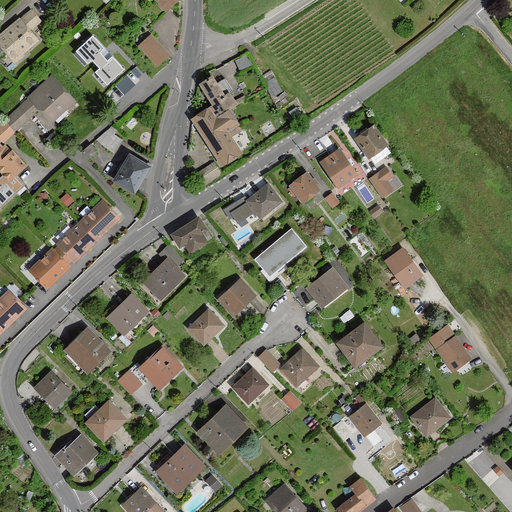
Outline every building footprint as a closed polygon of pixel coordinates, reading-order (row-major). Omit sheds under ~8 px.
[(175,0),(157,0),(166,9),(175,0)] [(42,22),(33,12),(0,39),(0,44),(6,51),(16,63),(23,57),(22,56),(39,42),(31,32),(42,22)] [(156,40),(151,35),(140,46),(158,65),(169,54),(156,40)] [(105,48),(93,36),(76,52),(88,64),(93,60),(96,64),(104,57),(100,53),(105,48)] [(108,52),(105,48),(100,53),(104,57),(108,62),(113,57),(108,52)] [(249,55),(235,61),(238,66),(240,72),(253,66),(249,55)] [(108,62),(104,57),(96,64),(100,69),(96,73),(107,85),(124,70),(113,57),(108,62)] [(135,68),(132,71),(138,78),(142,75),(135,68)] [(218,83),(213,75),(201,83),(214,105),(210,107),(217,118),(230,110),(247,99),(245,95),(235,102),(230,94),(233,92),(225,79),(218,83)] [(47,126),(75,100),(53,76),(7,120),(16,130),(23,123),(35,113),(47,126)] [(127,76),(116,86),(125,95),(136,85),(127,76)] [(239,124),(230,110),(217,118),(210,107),(193,118),(204,135),(223,165),(241,153),(227,132),(239,124)] [(9,137),(16,130),(7,120),(0,126),(0,143),(0,144),(9,137)] [(386,144),(373,126),(356,138),(369,156),(386,144)] [(108,130),(115,135),(117,130),(112,127),(108,130)] [(108,130),(97,140),(105,147),(115,153),(123,141),(115,135),(108,130)] [(48,138),(52,143),(60,137),(55,132),(48,138)] [(3,147),(0,144),(0,143),(0,167),(6,174),(10,179),(15,174),(26,164),(13,150),(11,152),(5,145),(3,147)] [(82,152),(88,159),(90,157),(97,151),(93,146),(91,144),(82,152)] [(355,173),(338,150),(335,152),(322,162),(339,185),(355,173)] [(149,167),(130,156),(115,181),(134,192),(149,167)] [(220,172),(214,163),(206,168),(195,175),(201,184),(220,172)] [(392,176),(386,168),(370,179),(381,196),(392,188),(386,180),(392,176)] [(10,179),(6,174),(0,179),(0,208),(25,186),(26,185),(18,176),(15,174),(10,179)] [(313,181),(307,174),(292,185),(304,201),(319,189),(316,185),(318,183),(315,179),(313,181)] [(282,201),(270,185),(250,199),(262,215),(282,201)] [(334,195),(328,199),(333,207),(340,202),(334,195)] [(256,212),(245,196),(224,210),(230,219),(233,217),(238,224),(256,212)] [(119,217),(103,201),(59,244),(60,245),(74,259),(75,260),(119,217)] [(382,210),(378,205),(370,211),(374,216),(382,210)] [(212,236),(200,216),(174,232),(180,243),(185,240),(191,249),(212,236)] [(296,257),(282,238),(256,259),(271,278),(282,269),(280,267),(287,262),(288,264),(296,257)] [(182,259),(169,243),(160,253),(167,260),(168,259),(175,266),(182,259)] [(60,245),(55,251),(68,264),(74,259),(60,245)] [(55,251),(54,249),(32,270),(47,287),(69,266),(68,264),(55,251)] [(421,273),(404,249),(388,261),(406,285),(421,273)] [(175,266),(168,259),(167,260),(145,281),(161,297),(184,275),(175,266)] [(345,286),(332,270),(320,279),(322,281),(311,290),(319,300),(322,304),(345,286)] [(255,295),(241,280),(220,299),(232,312),(247,298),(249,301),(252,298),(255,295)] [(0,332),(25,308),(9,292),(0,300),(0,332)] [(146,311),(131,296),(110,317),(125,332),(146,311)] [(223,326),(208,311),(191,329),(205,344),(208,341),(223,326)] [(381,344),(364,323),(339,342),(357,364),(381,344)] [(448,336),(451,333),(446,326),(430,339),(435,345),(442,340),(448,336)] [(108,349),(89,329),(69,349),(88,369),(108,349)] [(460,344),(455,336),(454,337),(451,339),(445,344),(438,349),(453,369),(468,358),(458,345),(460,344)] [(438,349),(445,344),(442,340),(435,345),(438,349)] [(179,366),(162,348),(143,367),(160,384),(179,366)] [(317,364),(302,349),(285,365),(282,368),(297,384),(317,364)] [(263,354),(259,357),(272,371),(279,364),(266,351),(263,354)] [(242,384),(236,390),(249,403),(267,385),(252,369),(250,372),(239,382),(242,384)] [(143,384),(131,371),(119,381),(131,394),(137,389),(143,384)] [(68,391),(51,374),(37,387),(41,391),(54,404),(68,391)] [(365,389),(357,395),(361,401),(369,395),(365,389)] [(300,402),(291,392),(288,395),(283,399),(292,410),(300,402)] [(449,417),(435,399),(412,416),(426,434),(449,417)] [(124,419),(109,404),(89,424),(105,440),(109,437),(112,434),(111,432),(124,419)] [(379,423),(365,404),(351,415),(366,433),(379,423)] [(222,410),(200,430),(219,449),(244,425),(226,405),(222,410)] [(406,417),(399,408),(390,414),(397,423),(406,417)] [(352,433),(341,419),(333,426),(344,439),(352,433)] [(96,453),(82,438),(74,445),(72,444),(71,445),(72,446),(68,449),(67,447),(58,455),(70,467),(75,473),(96,453)] [(201,466),(183,448),(180,451),(160,470),(176,487),(184,479),(186,480),(201,466)] [(212,474),(207,479),(216,489),(221,485),(212,474)] [(354,511),(376,496),(361,477),(352,484),(358,492),(339,506),(343,511),(354,511)] [(302,511),(307,508),(285,483),(267,499),(278,511),(302,511)] [(139,491),(125,505),(132,511),(144,511),(147,509),(149,511),(160,511),(163,509),(142,489),(139,491)] [(419,511),(411,501),(402,507),(405,511),(419,511)]
